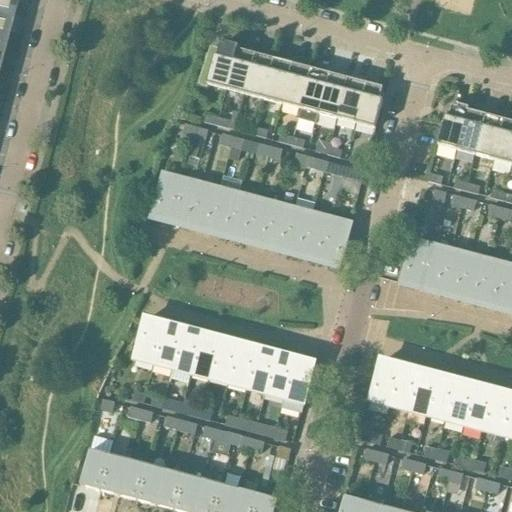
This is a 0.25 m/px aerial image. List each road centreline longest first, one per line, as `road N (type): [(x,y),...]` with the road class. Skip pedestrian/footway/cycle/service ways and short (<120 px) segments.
road 1 (residential): [(304,511),(427,57)]
road 2 (residential): [(209,0),(427,57)]
road 3 (residential): [(2,212),(57,0)]
